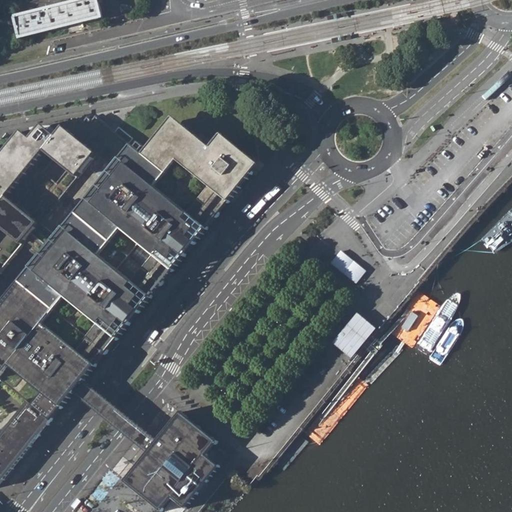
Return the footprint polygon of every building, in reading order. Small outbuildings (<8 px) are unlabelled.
[(98,0),(91,0),(17,19),(22,40),(104,19),(98,0)] [(0,277),(24,248),(38,261),(121,160),(116,156),(127,144),(94,115),(88,121),(83,117),(78,122),(73,119),(70,124),(66,121),(52,136),(46,131),(41,130),(32,139),(25,133),(0,162),(0,277)] [(137,143),(133,148),(135,150),(218,217),(252,174),(247,171),(242,167),(248,159),(219,135),(209,148),(180,126),(173,135),(163,127),(144,149),(137,143)] [(20,283),(107,354),(213,224),(218,217),(135,150),(133,148),(132,147),(121,160),(38,261),(20,283)] [(358,283),(368,270),(342,250),(332,263),(358,283)] [(0,484),(2,483),(3,482),(44,432),(75,394),(86,380),(107,354),(20,283),(0,307),(0,379),(30,404),(0,441),(0,484)] [(411,313),(399,327),(405,332),(417,318),(411,313)] [(355,314),(346,324),(359,335),(361,336),(347,354),(351,357),(365,339),(373,329),(355,314)] [(347,354),(361,336),(359,335),(346,324),(332,342),(347,354)] [(119,429),(149,453),(151,451),(146,448),(154,438),(158,441),(160,440),(129,415),(108,397),(86,380),(75,394),(97,411),(119,429)] [(149,453),(126,482),(163,511),(175,498),(188,509),(223,466),(209,455),(220,442),(184,411),(172,426),(160,440),(158,441),(154,438),(146,448),(151,451),(149,453)] [(75,509),(81,501),(78,499),(72,506),(75,509)]
